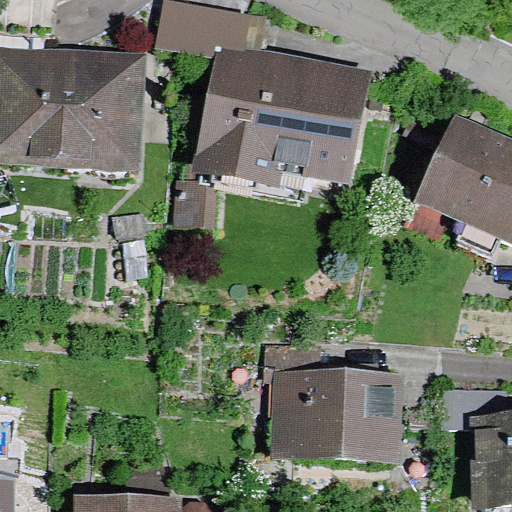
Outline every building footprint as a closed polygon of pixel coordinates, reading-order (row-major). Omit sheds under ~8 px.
[(0,0),(0,37),(43,40),(45,0),(0,0)] [(222,68),(251,73),(260,22),(167,5),(157,58),(221,70),(222,68)] [(43,40),(0,37),(0,162),(131,170),(136,68),(71,64),(70,81),(41,80),(43,40)] [(222,68),(221,70),(201,176),(270,189),(276,159),(307,165),(305,177),(344,185),(362,85),(324,78),(322,87),(251,73),(222,68)] [(511,160),(482,147),(485,142),(461,131),(425,209),(511,248),(511,160)] [(266,383),(283,383),(280,461),(391,465),(393,388),(317,385),(318,354),(267,352),(266,383)] [(502,395),(442,392),(442,431),(479,431),(480,511),(511,510),(511,430),(502,430),(502,395)]
